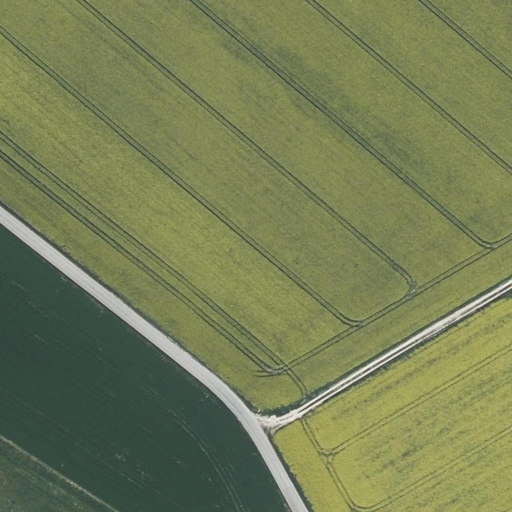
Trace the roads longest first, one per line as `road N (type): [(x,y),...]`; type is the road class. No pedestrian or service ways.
road 1 (unclassified): [(300,511),(245,415),(219,386),(0,211)]
road 2 (track): [(511,287),(292,414),(245,415)]
